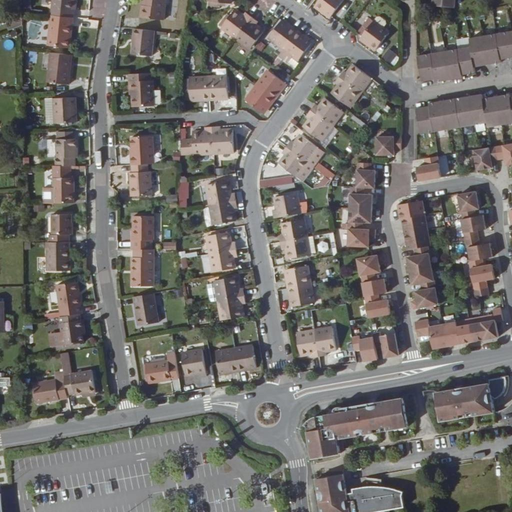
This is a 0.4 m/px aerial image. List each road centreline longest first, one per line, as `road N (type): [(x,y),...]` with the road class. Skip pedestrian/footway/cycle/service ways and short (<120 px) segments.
road 1 (residential): [(130,416),(103,263),(100,71),(113,0)]
road 2 (residential): [(505,270),(496,194),(486,183),(387,200),(382,212),(415,366)]
road 3 (residential): [(273,391),(280,364),(249,190),(268,132)]
road 4 (residential): [(291,414),(306,399),(442,365)]
road 5 (residential): [(415,366),(281,395)]
road 6 (residential): [(130,416),(0,439)]
